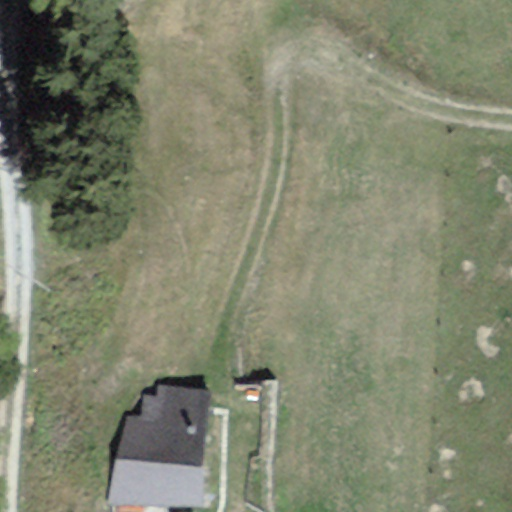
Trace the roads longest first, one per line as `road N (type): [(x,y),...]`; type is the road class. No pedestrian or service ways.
road 1 (track): [(511,135),(472,135),(386,103),(345,77),(299,71),(278,83),(284,121),(275,180),(222,332),(216,380)]
road 2 (track): [(4,511),(2,0)]
